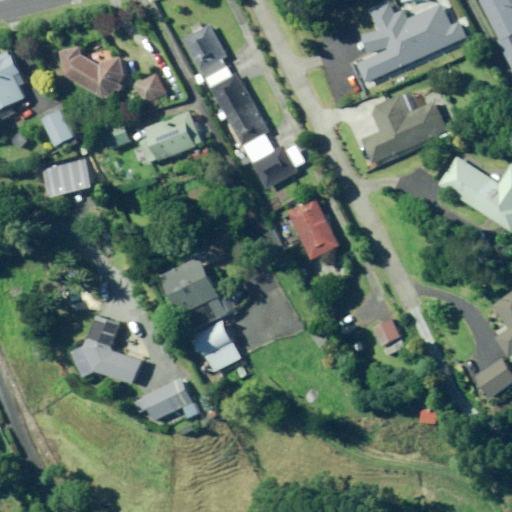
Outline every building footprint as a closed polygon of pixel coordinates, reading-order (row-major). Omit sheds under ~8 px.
[(511,0),(482,0),(481,1),(501,39),(499,40),(511,64),(511,0)] [(409,43),(452,23),(444,5),(400,24),(409,43)] [(391,13),(378,19),(392,50),(405,44),(391,13)] [(207,78),(229,66),(224,59),(229,56),(211,23),(204,28),(201,22),(191,27),(195,33),(184,39),(202,71),(203,71),(207,78)] [(392,70),(467,36),(461,24),(386,58),(392,70)] [(122,57),(112,59),(102,62),(101,65),(83,54),(81,47),(81,46),(78,46),(64,49),(62,50),(64,59),(68,76),(104,98),(114,96),(118,89),(121,91),(124,87),(124,86),(121,84),(126,75),(122,57)] [(25,83),(16,65),(11,55),(9,56),(7,52),(0,55),(0,120),(15,113),(11,105),(14,103),(26,98),(19,85),(25,83)] [(227,116),(255,101),(239,72),(233,75),(229,66),(207,78),(206,79),(227,116)] [(169,93),(168,91),(157,72),(139,83),(136,85),(137,86),(138,88),(142,96),(147,105),(149,104),(151,109),(169,99),(166,94),(169,93)] [(410,113),(403,97),(402,95),(390,100),(378,105),(375,114),(382,131),(364,139),(375,163),(450,130),(448,127),(454,124),(451,117),(445,120),(437,101),(410,113)] [(420,104),(418,100),(415,98),(410,99),(407,103),(409,107),(413,110),(417,108),(420,104)] [(81,108),(74,99),(68,103),(75,112),(81,108)] [(266,134),(272,131),(255,101),(227,116),(244,146),(245,146),(250,154),(271,142),(266,134)] [(74,135),(64,116),(61,110),(42,119),(56,146),(64,142),(75,137),(74,135)] [(204,142),(204,141),(192,111),(153,126),(148,128),(151,137),(141,141),(143,144),(147,154),(139,158),(142,166),(160,159),(160,161),(184,151),(198,146),(198,145),(204,142)] [(135,141),(127,123),(108,130),(116,149),(135,141)] [(14,145),(22,148),(28,140),(23,134),(19,134),(17,135),(14,139),(14,145)] [(301,171),(287,146),(286,144),(276,150),(271,142),(250,154),(254,162),(253,163),(268,190),(301,171)] [(249,156),(241,160),(244,165),(252,161),(249,156)] [(511,167),(501,184),(459,157),(443,183),(442,185),(444,186),(489,215),(495,219),(503,224),(511,230),(511,167)] [(70,193),(73,202),(80,201),(78,192),(88,189),(82,160),(45,169),(51,198),(70,193)] [(148,219),(137,197),(117,207),(128,229),(148,219)] [(335,230),(322,204),(318,197),(290,212),(292,215),(302,234),(315,260),(316,260),(324,255),(343,246),(335,230)] [(213,212),(207,215),(210,221),(216,218),(213,212)] [(223,297),(208,266),(204,258),(195,262),(166,276),(184,315),(187,314),(195,331),(238,311),(235,307),(230,295),(221,299),(221,297),(223,297)] [(289,258),(279,263),(281,267),(291,261),(289,258)] [(511,357),(511,292),(494,305),(507,323),(509,326),(511,329),(501,337),(498,338),(511,356),(511,357)] [(138,385),(138,382),(146,361),(117,351),(115,347),(123,324),(100,316),(92,340),(89,349),(100,371),(108,375),(138,385)] [(245,359),(225,319),(195,334),(198,339),(194,341),(200,352),(204,350),(208,358),(210,357),(217,372),(245,359)] [(375,328),(384,346),(403,337),(393,319),(375,328)] [(399,351),(406,347),(402,339),(394,343),(399,351)] [(497,398),(511,386),(511,366),(507,360),(482,378),(497,398)] [(249,375),(244,366),(240,369),(245,378),(249,375)] [(150,396),(148,397),(162,421),(175,414),(180,422),(191,416),(187,407),(188,407),(175,382),(150,396)] [(425,423),(431,423),(430,429),(440,430),(441,419),(443,403),(427,401),(425,423)]
